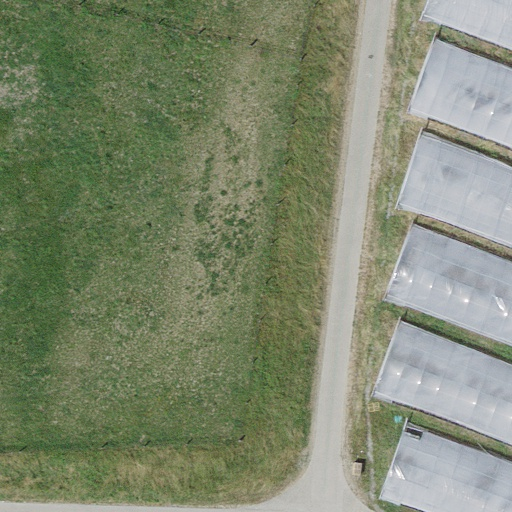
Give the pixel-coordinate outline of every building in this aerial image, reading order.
[(511,0),(429,0),(418,37),(511,66),(511,0)] [(421,130),(392,223),(511,260),(511,86),(426,60),(406,126),(421,130)] [(511,347),(511,268),(408,232),(383,302),(511,347)] [(511,368),(396,329),(372,399),(511,446),(511,368)] [(511,511),(511,475),(401,439),(379,505),(399,511),(511,511)]
